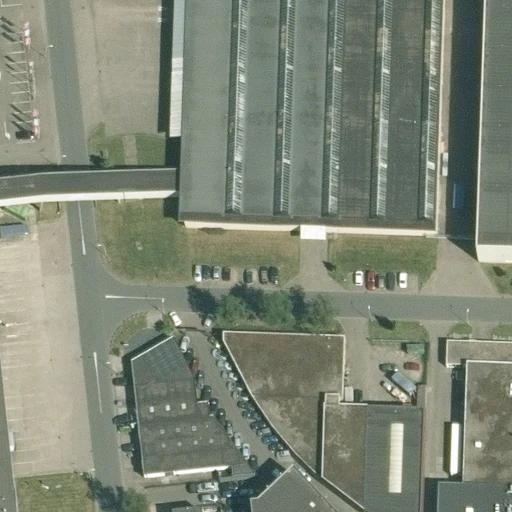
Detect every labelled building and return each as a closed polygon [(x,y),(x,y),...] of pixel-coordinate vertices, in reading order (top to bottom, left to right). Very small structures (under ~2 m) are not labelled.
[(444,0),(193,0),(189,145),(186,228),(301,232),(328,233),(437,236),(444,0)] [(511,0),(488,0),(478,263),(511,264),(511,0)] [(146,199),(144,180),(118,183),(118,182),(116,182),(118,203),(120,203),(120,202),(146,199)] [(223,337),(223,345),(252,401),(274,431),(297,459),(324,484),(359,511),(424,511),(427,414),(370,413),(370,412),(340,412),(340,403),(344,403),(345,340),(223,337)] [(196,382),(184,361),(174,341),(132,366),(145,479),(249,467),(215,419),(211,420),(209,406),(199,407),(196,382)] [(511,511),(511,345),(492,345),(469,344),(447,344),(447,368),(468,368),(463,489),(439,488),(438,511),(511,511)] [(329,511),(295,476),(260,509),(252,510),(251,511),(329,511)] [(0,484),(0,481),(0,511),(13,511),(13,508),(11,509),(9,483),(0,484)]
